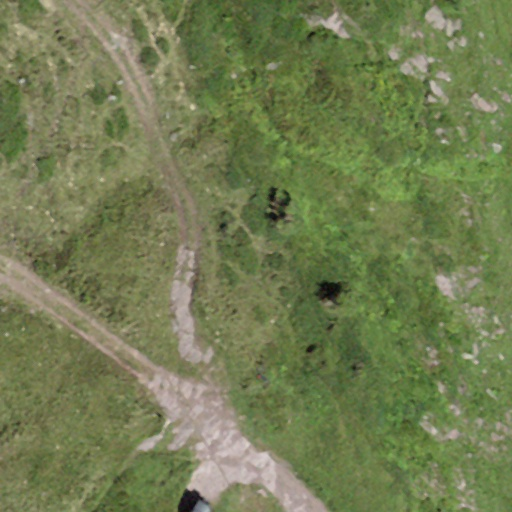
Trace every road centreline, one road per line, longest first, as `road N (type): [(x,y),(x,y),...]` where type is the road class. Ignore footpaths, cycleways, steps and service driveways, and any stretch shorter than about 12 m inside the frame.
road 1 (track): [(63,0),(117,72),(162,192),(195,231),(174,300),(203,420)]
road 2 (track): [(307,511),(279,478),(0,258)]
